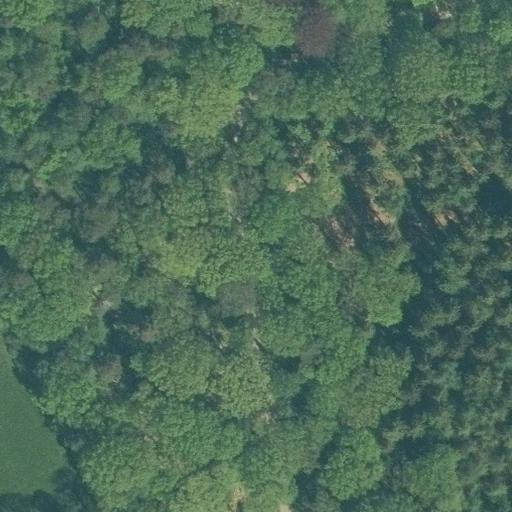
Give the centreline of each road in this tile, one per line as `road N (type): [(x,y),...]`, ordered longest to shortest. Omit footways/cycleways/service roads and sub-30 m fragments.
road 1 (track): [(486,0),(323,39),(267,76),(234,119),(227,176),(284,511)]
road 2 (track): [(234,119),(215,107),(184,29),(161,19),(68,23),(0,15)]
road 3 (track): [(80,511),(271,417)]
